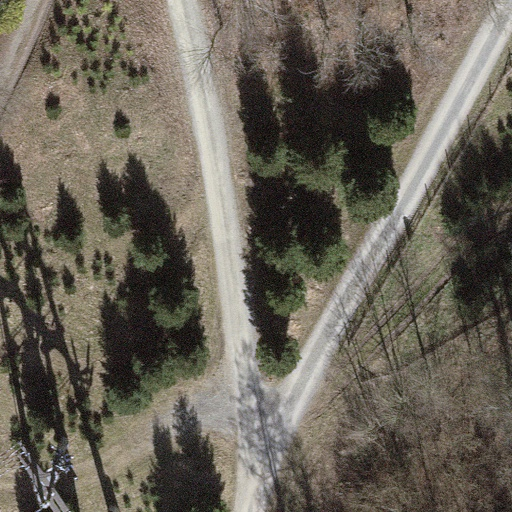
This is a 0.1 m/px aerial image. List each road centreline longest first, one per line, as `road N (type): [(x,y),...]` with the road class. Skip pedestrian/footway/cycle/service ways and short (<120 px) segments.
road 1 (track): [(511,1),(261,464)]
road 2 (track): [(261,464),(207,117),(178,0)]
